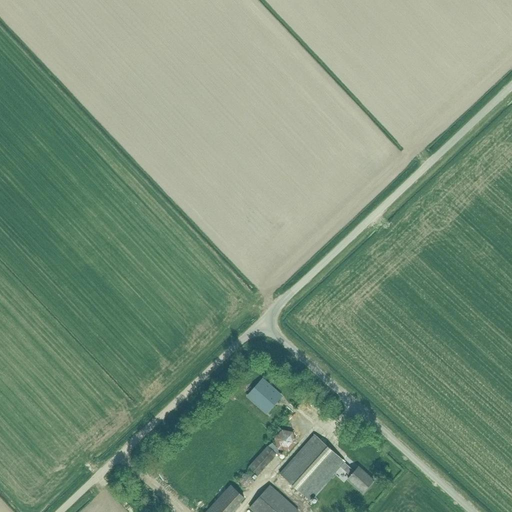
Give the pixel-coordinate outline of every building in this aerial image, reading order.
[(266,411),(280,396),(262,381),(249,396),(266,411)] [(295,432),(281,436),(284,444),(297,439),(295,432)] [(344,462),(344,461),(315,434),(280,474),(309,500),(340,466),(350,476),(347,478),(363,492),(373,480),(358,467),(354,471),(344,462)] [(267,446),(248,467),(258,476),(277,454),(267,446)] [(230,484),(204,511),(232,511),(245,498),(230,484)] [(249,507),(254,511),(296,511),(298,511),(269,485),(249,507)]
